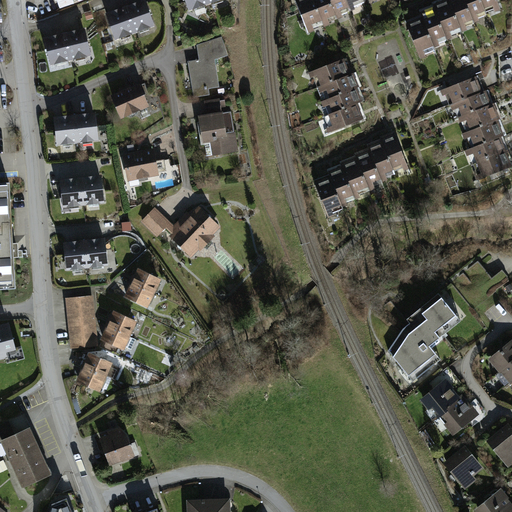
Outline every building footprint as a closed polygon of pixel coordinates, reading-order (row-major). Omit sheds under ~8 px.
[(225,0),(179,0),(186,21),(227,7),(225,0)] [(294,0),(305,31),(320,27),(311,0),(294,0)] [(311,0),(320,27),(335,22),(334,19),(327,0),(311,0)] [(327,0),(334,19),(349,14),(348,11),(344,0),(327,0)] [(344,0),(348,11),(363,6),(362,3),(360,0),(344,0)] [(447,0),(448,2),(460,32),(474,27),(473,24),(464,0),(447,0)] [(464,0),(473,24),(488,19),(487,16),(480,0),(464,0)] [(480,0),(487,16),(501,10),(497,0),(480,0)] [(435,11),(446,41),(461,35),(460,32),(448,2),(434,8),(435,11)] [(145,5),(103,18),(113,48),(155,35),(145,5)] [(421,19),(433,49),(447,44),(446,41),(435,11),(420,16),(421,19)] [(407,24),(419,57),(434,52),(433,49),(421,19),(407,24)] [(87,29),(45,40),(53,70),(95,60),(87,29)] [(225,63),(222,45),(199,49),(201,63),(188,65),(193,95),(217,91),(213,65),(225,63)] [(393,55),(379,62),(386,78),(407,69),(402,58),(396,61),(393,55)] [(319,89),(349,77),(343,63),(311,75),(316,90),(319,89)] [(355,92),(358,91),(352,76),(349,77),(319,89),(325,103),(355,92)] [(452,106),(482,94),(477,80),(444,92),(449,107),(452,106)] [(139,88),(109,101),(119,124),(149,112),(139,88)] [(356,108),(360,106),(355,92),(325,103),(322,105),(327,119),(356,108)] [(460,119),(491,108),(485,93),(482,94),(452,106),(458,120),(460,119)] [(205,101),(206,113),(221,112),(221,99),(205,101)] [(496,122),(499,121),(493,107),(491,108),(460,119),(466,134),(496,122)] [(329,135),(362,122),(356,108),(327,119),(323,121),(329,135)] [(96,117),(52,122),(56,153),(99,148),(96,117)] [(229,118),(199,122),(205,160),(235,156),(229,118)] [(500,138),(502,137),(496,122),(466,134),(463,135),(469,149),(500,138)] [(385,144),(397,174),(411,168),(399,135),(384,141),(385,144)] [(472,165),(505,152),(500,138),(469,149),(467,150),(472,165)] [(372,152),(383,182),(398,177),(397,174),(385,144),(371,149),(372,152)] [(154,151),(121,159),(128,185),(160,178),(154,151)] [(358,160),(369,190),(384,185),(383,182),(372,152),(357,157),(358,160)] [(478,179),(511,167),(505,152),(472,165),(478,179)] [(345,169),(356,199),(371,193),(369,190),(358,160),(344,166),(345,169)] [(331,177),(342,207),(357,202),(356,199),(345,169),(330,174),(331,177)] [(316,182),(329,215),(343,210),(342,207),(331,177),(316,182)] [(101,178),(58,183),(61,215),(105,210),(101,178)] [(0,285),(16,285),(13,228),(10,184),(0,184),(0,285)] [(179,230),(156,210),(141,226),(188,267),(222,228),(199,208),(179,230)] [(105,240),(61,246),(65,277),(108,272),(105,240)] [(138,272),(123,301),(147,312),(161,283),(138,272)] [(409,326),(404,331),(389,352),(402,370),(408,365),(417,379),(439,361),(431,352),(449,334),(458,341),(467,332),(436,295),(404,321),(409,326)] [(94,297),(66,300),(72,351),(99,348),(94,297)] [(115,313),(100,342),(121,353),(136,324),(115,313)] [(0,359),(17,355),(9,323),(0,325),(0,359)] [(498,373),(511,362),(511,342),(487,362),(496,374),(498,373)] [(91,355),(75,387),(96,397),(112,366),(91,355)] [(510,383),(511,381),(511,362),(498,373),(508,385),(510,383)] [(447,380),(421,401),(436,421),(439,418),(462,400),(447,380)] [(462,400),(439,418),(454,438),(480,417),(465,398),(462,400)] [(24,415),(0,425),(0,443),(2,443),(22,488),(51,474),(24,415)] [(124,427),(98,436),(109,467),(134,458),(124,427)] [(511,464),(511,432),(508,427),(487,445),(506,469),(511,464)] [(444,465),(464,490),(485,473),(465,448),(444,465)] [(511,511),(511,505),(501,492),(475,511),(511,511)] [(72,511),(67,499),(52,505),(50,511),(72,511)] [(231,511),(231,499),(186,501),(186,511),(231,511)]
